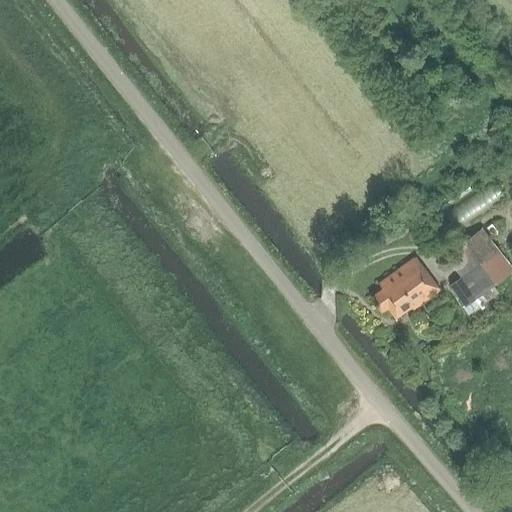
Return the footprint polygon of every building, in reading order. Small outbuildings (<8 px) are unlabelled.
[(461,226),(507,195),(498,181),(452,212),(461,226)] [(503,255),(484,232),(481,228),(464,242),(463,241),(450,251),(455,257),(449,262),(460,277),(480,261),(486,269),(503,255)] [(412,310),(439,291),(415,258),(378,284),(382,290),(370,298),(381,313),(387,308),(395,319),(410,308),(412,310)] [(464,308),(475,301),(461,279),(451,285),(464,308)] [(422,329),(428,324),(421,314),(414,319),(422,329)]
